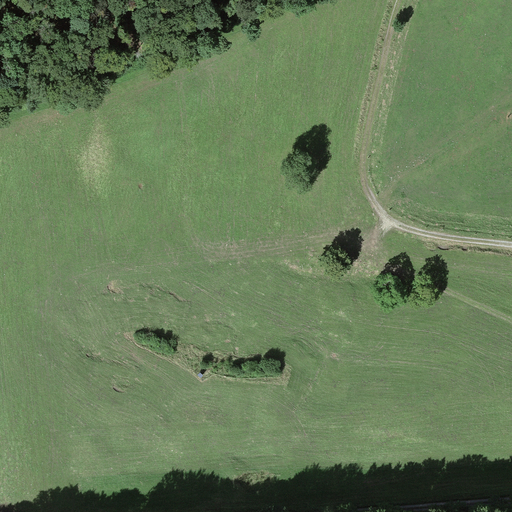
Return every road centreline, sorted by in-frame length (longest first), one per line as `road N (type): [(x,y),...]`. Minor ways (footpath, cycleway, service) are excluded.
road 1 (track): [(399,0),(376,71),(364,169),(375,206),(397,229),(511,245)]
road 2 (track): [(511,492),(298,511)]
